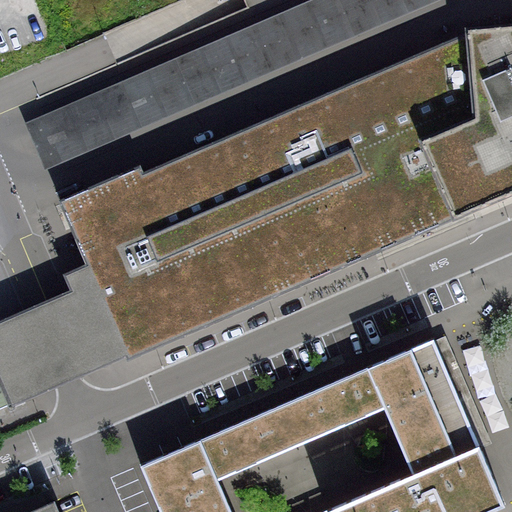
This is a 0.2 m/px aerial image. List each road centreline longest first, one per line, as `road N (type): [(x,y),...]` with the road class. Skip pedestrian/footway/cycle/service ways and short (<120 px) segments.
road 1 (residential): [(511,237),(87,423)]
road 2 (residential): [(87,423),(0,202)]
